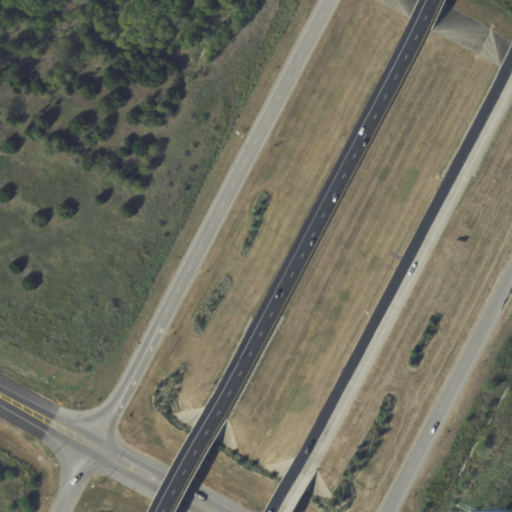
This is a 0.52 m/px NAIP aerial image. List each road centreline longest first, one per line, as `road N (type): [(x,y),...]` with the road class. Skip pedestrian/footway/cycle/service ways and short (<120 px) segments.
road 1 (motorway): [(307,459),(510,79)]
road 2 (motorway): [(419,29),(218,410)]
road 3 (motorway): [(330,0),(160,324)]
road 4 (motorway): [(386,511),(511,263)]
road 5 (motorway): [(160,324),(91,451)]
